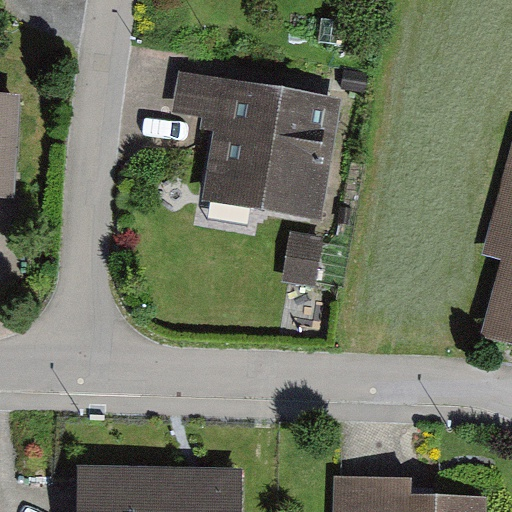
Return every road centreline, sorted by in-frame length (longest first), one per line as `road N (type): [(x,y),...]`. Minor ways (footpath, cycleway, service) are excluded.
road 1 (residential): [(511,397),(435,383),(76,371)]
road 2 (residential): [(76,371),(110,0)]
